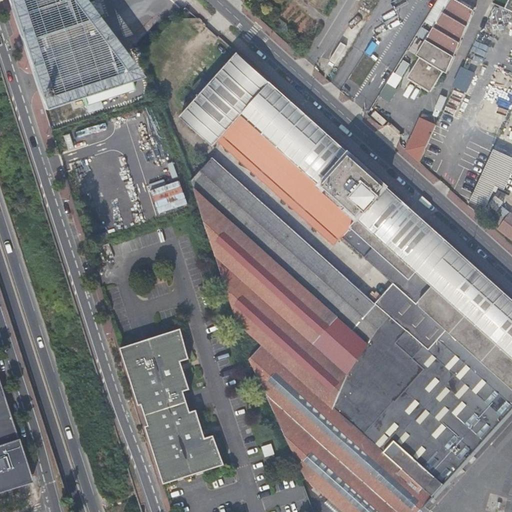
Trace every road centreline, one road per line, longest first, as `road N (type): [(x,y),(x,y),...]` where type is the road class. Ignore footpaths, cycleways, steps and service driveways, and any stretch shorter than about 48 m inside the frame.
road 1 (primary): [(155,511),(0,37)]
road 2 (residential): [(216,0),(511,265)]
road 3 (trunk): [(91,511),(0,228)]
road 4 (trunk): [(0,270),(77,511)]
road 5 (primary): [(0,337),(53,506)]
